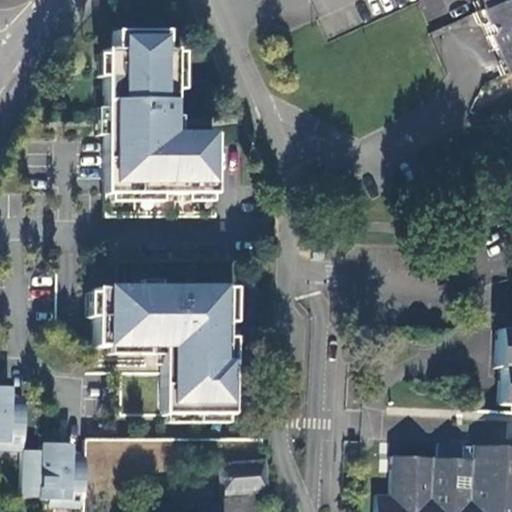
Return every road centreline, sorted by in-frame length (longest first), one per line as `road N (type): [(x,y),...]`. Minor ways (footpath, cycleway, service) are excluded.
road 1 (unknown): [(272,150),(302,128),(360,157),(446,112),(471,64),(452,21)]
road 2 (residential): [(209,0),(288,188),(289,279)]
road 3 (residential): [(289,279),(325,334),(317,511)]
road 4 (residential): [(289,279),(465,285)]
